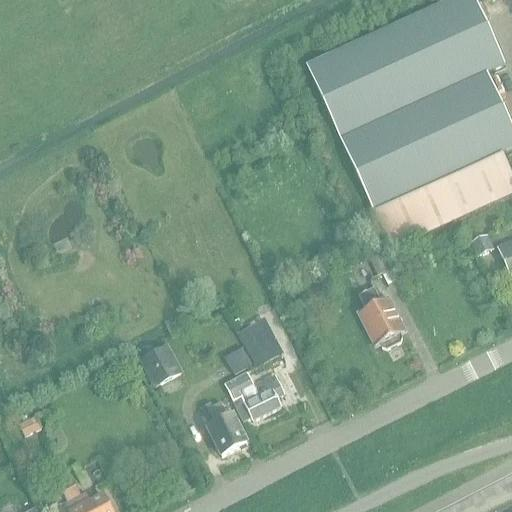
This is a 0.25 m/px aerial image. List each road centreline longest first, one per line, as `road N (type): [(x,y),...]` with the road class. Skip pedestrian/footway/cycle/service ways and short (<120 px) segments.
road 1 (unclassified): [(185,511),(511,348)]
road 2 (unclassified): [(350,511),(511,443)]
